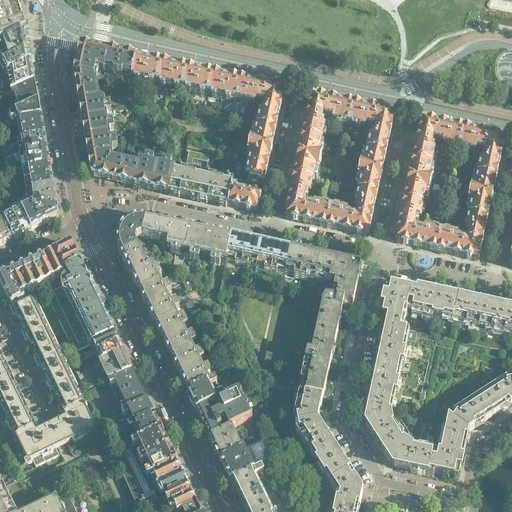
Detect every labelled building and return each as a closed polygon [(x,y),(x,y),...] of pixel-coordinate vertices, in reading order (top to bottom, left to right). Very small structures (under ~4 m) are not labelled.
[(26,32),(22,20),(14,0),(0,0),(0,67),(30,52),(29,51),(28,52),(26,46),(28,46),(28,42),(26,32)] [(105,71),(109,53),(82,48),(80,49),(74,77),(94,81),(97,70),(105,71)] [(0,79),(11,75),(32,64),(30,52),(0,67),(0,79)] [(132,77),(135,59),(109,53),(105,71),(113,73),(114,75),(122,77),(124,75),(132,77)] [(158,84),(162,65),(153,63),(143,61),(135,59),(132,77),(131,78),(135,79),(135,82),(140,83),(141,81),(149,82),(149,84),(154,85),(154,83),(158,84)] [(35,86),(33,75),(32,64),(11,75),(0,79),(0,99),(1,102),(2,101),(14,96),(15,95),(35,86)] [(183,90),(187,70),(179,68),(179,69),(169,67),(169,66),(162,65),(158,84),(160,85),(160,87),(165,88),(165,86),(175,88),(175,90),(180,91),(181,89),(183,90)] [(209,95),(213,76),(205,74),(204,74),(195,72),(187,70),(183,90),(187,90),(186,92),(190,93),(191,91),(201,93),(201,95),(205,97),(205,94),(209,95)] [(235,100),(239,81),(230,79),(230,80),(220,78),(220,77),(213,76),(209,95),(212,95),(212,98),(216,99),(217,97),(227,99),(226,101),(230,102),(231,99),(235,100)] [(98,103),(96,90),(94,81),(74,77),(79,106),(98,103)] [(251,104),(255,85),(246,83),(239,81),(235,100),(251,104)] [(263,104),(267,88),(267,87),(259,86),(255,85),(251,104),(255,105),(256,103),(257,102),(263,104)] [(11,108),(37,96),(35,86),(15,95),(18,102),(17,103),(13,101),(9,104),(11,107),(11,108)] [(283,98),(284,92),(279,90),(271,88),(270,89),(267,88),(263,104),(267,104),(267,103),(281,106),(283,98)] [(0,124),(39,106),(37,96),(11,108),(11,107),(6,110),(2,101),(1,102),(0,102),(0,124)] [(326,117),(329,101),(325,100),(317,98),(317,99),(312,98),(310,104),(308,112),(323,115),(323,116),(326,117)] [(338,122),(341,104),(337,103),(329,101),(326,117),(334,118),(333,120),(334,122),(338,122)] [(111,114),(111,110),(110,106),(103,107),(102,102),(98,103),(79,106),(82,124),(106,120),(105,116),(111,114)] [(279,115),(281,106),(267,103),(267,104),(265,112),(262,111),(261,116),(278,119),(279,115)] [(349,125),(353,106),(345,104),(345,105),(341,104),(338,122),(341,123),(341,125),(346,126),(346,124),(349,125)] [(41,120),(39,106),(0,124),(0,129),(1,132),(17,125),(41,120)] [(360,127),(364,109),(361,108),(353,106),(349,125),(352,125),(352,127),(357,128),(357,127),(360,127)] [(374,127),(377,112),(377,111),(369,110),(364,109),(360,127),(364,128),(365,128),(366,125),(374,127)] [(321,123),(323,116),(323,115),(308,112),(306,121),(307,121),(306,125),(323,129),(324,124),(321,123)] [(393,122),(394,116),(389,114),(381,112),(381,113),(377,112),(374,127),(376,127),(392,130),(393,122)] [(143,125),(145,117),(137,115),(136,123),(143,125)] [(276,132),(277,123),(278,119),(261,116),(259,115),(258,118),(257,118),(255,123),(257,124),(256,127),(276,132)] [(43,130),(41,120),(17,125),(19,134),(43,130)] [(115,132),(114,128),(113,124),(106,125),(106,120),(82,124),(85,142),(108,138),(108,134),(115,132)] [(437,141),(440,125),(439,125),(436,125),(436,124),(428,122),(427,123),(422,122),(421,128),(420,128),(419,136),(434,140),(437,141)] [(147,133),(148,128),(134,125),(133,130),(147,133)] [(325,139),(326,133),(324,133),(325,129),(323,129),(306,125),(305,129),(303,138),(322,142),(323,138),(325,139)] [(448,147),(452,128),(448,127),(440,125),(437,141),(437,142),(444,143),(443,145),(445,146),(448,147)] [(274,141),(276,132),(256,127),(256,131),(254,131),(253,136),(254,136),(254,140),(272,144),(273,141),(274,141)] [(389,139),(392,130),(376,127),(374,135),(372,134),(371,139),(388,143),(389,139)] [(460,149),(464,130),(456,129),(455,129),(452,128),(448,147),(452,148),(451,149),(456,150),(456,149),(460,149)] [(45,140),(43,130),(19,134),(21,144),(45,140)] [(164,138),(165,132),(157,130),(156,135),(155,136),(164,138)] [(471,152),(476,133),(471,132),(464,130),(460,149),(463,150),(463,151),(467,152),(467,151),(471,152)] [(173,141),(174,134),(165,132),(164,138),(164,139),(173,141)] [(484,151),(488,136),(487,136),(479,134),(476,133),(471,152),(475,153),(477,152),(477,150),(484,152),(484,151)] [(432,148),(434,140),(419,136),(417,145),(417,146),(416,149),(434,153),(434,149),(432,148)] [(503,146),(504,140),(499,139),(499,138),(491,136),(491,137),(488,136),(484,151),(487,152),(488,151),(502,154),(504,146),(503,146)] [(117,150),(117,146),(116,142),(109,143),(108,138),(85,142),(88,160),(110,156),(110,151),(117,150)] [(323,151),(324,146),(322,145),(322,142),(303,138),(301,147),(300,150),(319,155),(320,151),(323,151)] [(130,155),(134,140),(129,139),(128,144),(126,154),(130,155)] [(388,147),(387,147),(388,143),(371,139),(369,139),(368,142),(366,142),(365,147),(367,148),(366,152),(386,156),(388,147)] [(46,150),(45,140),(21,144),(22,154),(46,150)] [(272,144),(254,140),(251,140),(248,155),(250,155),(269,160),(273,144),(272,144)] [(228,152),(188,143),(186,150),(226,158),(228,152)] [(437,158),(435,158),(436,153),(434,153),(416,149),(415,154),(415,153),(413,163),(433,167),(434,163),(436,163),(437,158)] [(48,159),(46,150),(22,154),(24,164),(48,159)] [(319,171),(322,155),(319,155),(300,150),(297,166),(316,170),(319,171)] [(500,164),(502,154),(488,151),(487,152),(486,160),(483,159),(482,164),(498,167),(499,163),(500,164)] [(384,165),(386,156),(366,152),(365,155),(363,155),(362,160),(364,160),(363,164),(383,168),(383,165),(384,165)] [(268,164),(269,160),(250,155),(247,168),(267,172),(269,164),(268,164)] [(119,183),(123,165),(110,162),(110,156),(88,160),(91,176),(93,178),(119,183)] [(152,191),(157,167),(153,167),(155,160),(146,158),(144,165),(140,164),(135,187),(152,191)] [(50,170),(48,159),(24,164),(26,173),(50,170)] [(170,194),(175,171),(171,170),(172,164),(163,162),(162,169),(157,167),(152,191),(170,194)] [(135,187),(140,164),(135,163),(134,167),(123,165),(119,183),(135,187)] [(232,187),(233,182),(212,178),(214,172),(214,171),(206,170),(205,174),(202,174),(200,175),(190,173),(192,167),(176,163),(175,171),(170,194),(228,207),(232,187)] [(433,175),(434,170),(432,170),(433,167),(413,163),(411,171),(412,171),(411,175),(410,174),(410,175),(432,180),(432,179),(430,179),(431,175),(433,175)] [(496,180),(498,172),(498,171),(498,167),(482,164),(480,163),(479,168),(477,167),(475,172),(478,172),(477,176),(496,180)] [(380,184),(383,168),(363,164),(361,164),(358,179),(360,180),(379,184),(380,184)] [(316,179),(318,174),(315,173),(316,170),(297,166),(296,170),(294,178),(313,182),(314,178),(316,179)] [(261,197),(264,181),(265,181),(267,172),(247,168),(246,176),(251,178),(249,187),(255,188),(254,195),(261,197)] [(51,179),(50,170),(26,173),(27,184),(51,179)] [(344,189),(347,177),(342,176),(338,175),(336,187),(343,189),(344,189)] [(429,194),(432,180),(410,175),(407,190),(427,194),(429,194)] [(494,189),(496,180),(477,176),(477,179),(474,179),(473,185),(475,186),(474,189),(493,193),(493,192),(494,189)] [(314,192),(315,187),(312,186),(313,182),(294,178),(292,187),(292,191),(309,195),(311,195),(312,191),(314,192)] [(53,189),(51,179),(27,184),(29,193),(53,189)] [(377,196),(379,188),(378,188),(379,184),(360,180),(359,183),(358,183),(356,188),(358,188),(357,192),(377,196)] [(240,210),(243,193),(237,191),(237,188),(232,187),(228,207),(232,208),(240,210)] [(55,199),(53,189),(29,193),(31,203),(32,203),(55,199)] [(493,193),(474,189),(472,189),(469,203),(471,203),(490,207),(493,193)] [(427,204),(428,198),(427,197),(427,194),(407,190),(407,194),(406,194),(404,203),(424,207),(425,203),(427,204)] [(304,206),(305,199),(308,199),(309,195),(292,191),(291,195),(290,195),(288,204),(304,207),(304,206)] [(375,205),(377,196),(357,192),(357,195),(355,195),(354,200),(356,200),(355,204),(358,205),(374,208),(375,205)] [(259,206),(261,197),(254,195),(243,193),(240,210),(240,209),(244,210),(244,211),(252,212),(257,213),(259,206)] [(56,209),(55,199),(32,203),(34,209),(31,209),(33,213),(56,209)] [(424,216),(425,211),(424,210),(424,207),(404,203),(402,211),(403,211),(402,215),(419,219),(422,220),(423,216),(424,216)] [(487,221),(489,212),(490,208),(490,207),(471,203),(470,208),(468,207),(467,212),(469,213),(468,217),(487,221)] [(304,224),(307,207),(304,206),(304,207),(288,204),(286,213),(287,213),(286,219),(291,220),(291,221),(299,222),(303,223),(304,224)] [(315,226),(319,206),(316,205),(315,206),(315,208),(307,207),(304,224),(311,225),(315,226)] [(373,213),(374,208),(358,205),(357,209),(359,210),(357,218),(358,218),(357,218),(372,221),(373,213)] [(40,227),(33,213),(31,209),(30,206),(20,211),(31,232),(32,232),(40,227)] [(327,229),(331,209),(329,208),(329,207),(324,206),(323,207),(319,206),(315,226),(319,226),(319,227),(327,229)] [(339,231),(343,211),(340,210),(340,209),(335,208),(335,209),(331,209),(327,229),(334,230),(339,231)] [(57,219),(58,218),(58,217),(56,209),(33,213),(40,227),(50,223),(57,220),(57,219)] [(435,223),(438,210),(432,209),(430,221),(435,223)] [(31,232),(20,211),(12,215),(22,236),(31,232)] [(351,233),(354,216),(347,215),(348,214),(346,211),(343,211),(339,231),(342,232),(351,234),(351,233)] [(22,236),(12,215),(2,219),(13,241),(22,236)] [(418,224),(419,219),(402,215),(401,219),(399,227),(414,231),(416,223),(418,224)] [(370,231),(372,221),(357,218),(358,218),(357,218),(355,217),(355,216),(354,216),(351,233),(354,234),(354,235),(362,236),(363,236),(368,237),(369,231),(370,231)] [(485,229),(487,221),(468,217),(468,220),(466,220),(464,224),(466,225),(465,229),(468,229),(484,233),(485,229)] [(0,247),(13,241),(2,219),(0,220),(0,247)] [(142,237),(146,220),(139,220),(139,219),(130,222),(124,226),(120,231),(118,237),(117,237),(117,247),(119,254),(135,246),(136,240),(142,237)] [(168,243),(172,225),(146,220),(142,237),(168,243)] [(186,252),(191,230),(172,225),(168,243),(167,248),(172,249),(171,253),(175,254),(180,255),(181,251),(186,252)] [(415,248),(418,232),(414,231),(399,227),(397,237),(396,243),(401,244),(401,245),(409,247),(409,246),(413,247),(415,248)] [(484,237),(483,237),(484,233),(468,229),(467,234),(469,235),(468,242),(482,245),(484,237)] [(206,256),(211,234),(191,230),(186,252),(191,253),(189,260),(198,262),(200,255),(206,256)] [(426,250),(430,230),(426,230),(424,231),(424,233),(418,232),(415,248),(421,249),(426,250)] [(438,253),(442,233),(438,232),(439,231),(434,230),(434,231),(430,230),(426,250),(429,250),(429,251),(438,253)] [(450,255),(454,236),(450,235),(450,234),(445,233),(445,234),(442,233),(438,253),(445,254),(450,255)] [(226,260),(231,238),(211,234),(206,256),(212,257),(210,264),(219,266),(220,259),(226,261),(226,260)] [(461,257),(465,242),(458,240),(458,238),(457,236),(454,236),(450,255),(453,256),(461,258),(461,257)] [(257,266),(262,245),(231,238),(226,260),(236,262),(235,265),(248,268),(249,265),(257,266)] [(147,270),(141,258),(152,253),(136,240),(135,246),(119,254),(131,278),(147,270)] [(480,255),(482,245),(468,242),(465,242),(461,257),(465,258),(465,259),(473,260),(478,261),(479,255),(480,255)] [(285,273),(290,251),(262,245),(257,266),(265,268),(264,272),(277,275),(278,271),(285,273)] [(75,255),(71,246),(53,254),(58,263),(75,255)] [(316,280),(320,260),(321,258),(290,251),(285,273),(294,275),(293,278),(306,281),(307,278),(316,280)] [(64,276),(62,273),(58,263),(53,254),(44,259),(55,281),(64,276)] [(165,261),(156,254),(151,256),(156,266),(165,261)] [(80,264),(75,255),(58,263),(62,273),(65,271),(80,264)] [(330,367),(342,311),(342,310),(345,311),(350,305),(353,305),(360,275),(361,267),(352,265),(321,258),(320,260),(316,280),(330,283),(335,284),(335,285),(332,299),(325,298),(321,306),(325,307),(314,354),(307,352),(305,361),(308,362),(330,367)] [(55,281),(44,259),(35,263),(46,285),(55,281)] [(46,285),(35,263),(26,267),(37,289),(46,285)] [(114,336),(80,264),(65,271),(69,280),(62,283),(75,311),(58,319),(66,337),(84,329),(93,347),(114,336)] [(37,289),(26,267),(17,272),(28,294),(37,289)] [(160,284),(158,280),(162,278),(158,270),(154,272),(152,268),(147,270),(131,278),(139,294),(160,284)] [(28,294),(17,272),(8,276),(21,302),(25,300),(23,296),(28,294)] [(187,281),(180,275),(175,278),(179,285),(182,284),(187,281)] [(21,302),(8,276),(0,279),(0,283),(11,307),(21,302)] [(196,287),(187,281),(182,284),(186,292),(196,287)] [(168,301),(165,297),(172,294),(168,285),(161,288),(160,284),(139,294),(147,311),(168,301)] [(405,322),(407,312),(422,315),(427,291),(411,288),(411,290),(386,285),(379,317),(387,318),(383,338),(407,343),(409,332),(400,330),(402,321),(405,322)] [(453,322),(458,298),(427,291),(422,315),(453,322)] [(62,356),(62,355),(59,349),(58,348),(57,348),(56,348),(31,297),(25,300),(21,302),(11,307),(19,323),(20,322),(22,326),(21,327),(31,348),(32,348),(34,352),(33,352),(44,374),(45,373),(47,377),(46,378),(56,399),(57,399),(59,403),(58,403),(66,419),(86,409),(87,409),(87,407),(85,408),(78,394),(79,393),(80,392),(80,391),(79,391),(79,390),(78,389),(77,389),(76,389),(61,358),(62,358),(62,357),(63,356),(62,356)] [(479,327),(484,304),(458,298),(453,322),(479,327)] [(221,306),(218,300),(212,300),(207,302),(211,311),(215,309),(221,306)] [(176,318),(174,313),(180,310),(176,302),(170,305),(168,301),(147,311),(155,328),(176,318)] [(504,333),(509,309),(484,304),(479,327),(504,333)] [(225,314),(221,306),(215,309),(219,317),(225,314)] [(229,323),(225,314),(219,317),(223,326),(229,323)] [(184,334),(182,330),(188,327),(184,319),(178,322),(176,318),(155,328),(163,344),(184,334)] [(237,339),(233,331),(227,334),(231,342),(237,339)] [(192,351),(190,347),(196,344),(192,336),(186,339),(184,334),(163,344),(171,361),(192,351)] [(97,356),(119,346),(114,336),(93,347),(97,356)] [(400,373),(407,343),(383,338),(376,368),(400,373)] [(241,348),(237,339),(231,342),(235,351),(241,348)] [(101,365),(123,355),(119,346),(97,356),(101,365)] [(245,356),(241,348),(235,351),(239,359),(240,359),(245,356)] [(200,368),(198,363),(204,360),(200,352),(194,355),(192,351),(171,361),(179,378),(200,368)] [(86,359),(82,352),(75,355),(78,362),(86,359)] [(0,381),(11,376),(6,365),(5,366),(3,362),(4,362),(0,353),(0,381)] [(133,375),(123,355),(101,365),(90,369),(82,371),(92,390),(108,384),(133,375)] [(249,364),(245,356),(240,359),(244,367),(249,364)] [(90,369),(86,359),(78,362),(82,371),(90,369)] [(323,399),(327,379),(330,367),(308,362),(306,371),(303,370),(300,382),(304,383),(301,394),(323,399)] [(208,384),(206,380),(210,378),(210,377),(209,374),(210,373),(208,369),(202,372),(200,368),(179,378),(187,394),(208,384)] [(393,406),(400,373),(376,368),(369,400),(393,406)] [(116,399),(140,390),(133,375),(108,384),(112,392),(109,394),(105,386),(86,395),(99,421),(117,413),(113,403),(117,401),(116,399)] [(23,402),(18,391),(17,391),(15,388),(16,387),(11,376),(0,381),(0,404),(3,411),(23,402)] [(511,383),(507,384),(506,380),(480,397),(493,417),(511,404),(511,383)] [(213,399),(209,390),(217,386),(215,381),(208,384),(187,394),(196,413),(233,395),(232,392),(230,393),(228,390),(220,394),(221,395),(213,399)] [(147,405),(140,390),(116,399),(117,401),(123,414),(147,405)] [(253,419),(240,392),(233,395),(196,413),(201,423),(201,424),(203,430),(204,430),(209,440),(231,430),(253,419)] [(318,422),(323,399),(301,394),(301,395),(299,394),(293,421),(297,420),(318,422)] [(493,417),(480,397),(452,414),(455,415),(454,420),(448,418),(469,433),(493,417)] [(393,424),(391,414),(393,406),(369,400),(365,422),(365,423),(365,424),(365,425),(366,426),(378,446),(408,426),(403,418),(393,424)] [(38,432),(30,416),(29,417),(28,413),(23,402),(3,411),(18,442),(38,432)] [(121,431),(154,418),(147,405),(123,414),(104,421),(110,435),(121,431)] [(62,446),(96,431),(86,409),(66,419),(52,425),(38,432),(18,442),(28,463),(62,446)] [(161,433),(159,429),(154,418),(121,431),(122,435),(136,430),(139,438),(133,441),(135,445),(161,433)] [(459,480),(469,433),(448,418),(443,443),(440,443),(436,458),(432,457),(433,452),(424,450),(419,473),(433,477),(434,474),(459,480)] [(325,434),(318,422),(297,420),(299,431),(295,432),(305,447),(325,434)] [(419,473),(424,450),(412,447),(404,441),(414,435),(408,426),(378,446),(391,466),(392,467),(393,468),(394,468),(419,473)] [(242,452),(231,430),(209,440),(220,462),(242,452)] [(113,456),(139,510),(153,503),(156,501),(187,486),(177,465),(161,433),(135,445),(113,456)] [(351,474),(342,459),(325,434),(305,447),(315,463),(310,466),(319,480),(324,477),(331,487),(351,474)] [(230,484),(233,482),(261,469),(279,460),(268,439),(242,452),(220,462),(230,484)] [(296,511),(287,510),(269,471),(264,474),(261,469),(233,482),(237,491),(237,492),(238,492),(241,500),(241,501),(242,501),(246,508),(245,509),(245,510),(246,509),(247,511),(296,511)] [(343,511),(358,511),(363,492),(351,474),(331,487),(337,497),(334,510),(343,511)] [(28,511),(32,510),(17,480),(2,488),(0,488),(0,511),(28,511)] [(168,507),(192,497),(187,486),(156,501),(158,505),(161,511),(162,510),(168,507)] [(75,511),(67,495),(37,510),(32,511),(75,511)] [(175,511),(181,511),(196,505),(192,497),(168,507),(170,511),(175,509),(175,511)]
